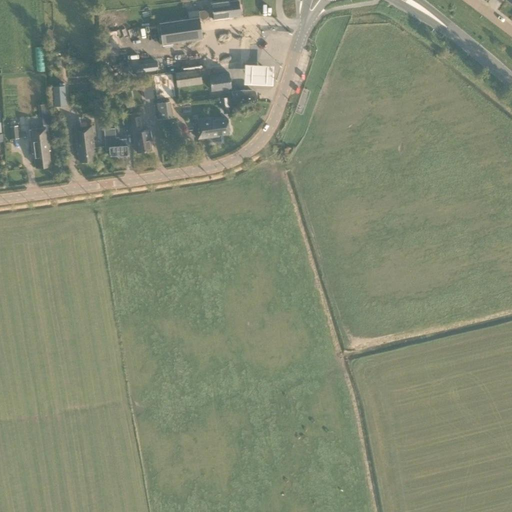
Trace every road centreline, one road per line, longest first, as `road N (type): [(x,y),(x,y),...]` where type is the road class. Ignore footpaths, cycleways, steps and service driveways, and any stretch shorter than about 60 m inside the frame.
road 1 (tertiary): [(0,198),(205,169),(243,154),(272,124),(321,0)]
road 2 (primary): [(511,81),(408,0)]
